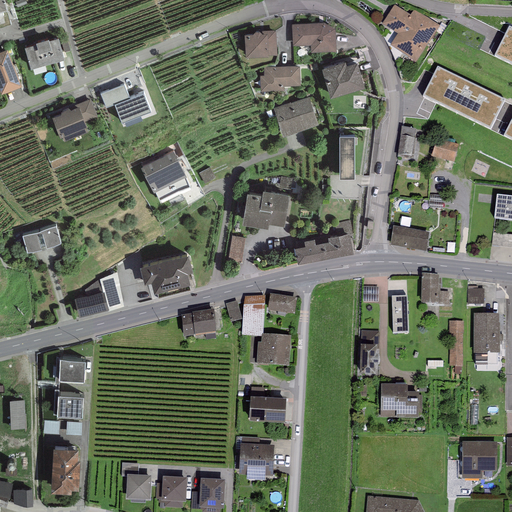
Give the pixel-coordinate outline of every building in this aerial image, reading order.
[(416,62),(440,26),(414,9),(410,15),(394,5),(381,24),(397,34),(389,45),(416,62)] [(311,53),(336,52),(335,30),(324,23),(292,25),(293,46),(310,46),(311,53)] [(511,26),(509,25),(494,55),(511,64),(511,26)] [(253,35),(244,36),(245,59),(268,58),(269,56),(277,56),(276,31),(255,32),(253,35)] [(64,53),(71,51),(67,38),(61,40),(64,53)] [(31,70),(64,61),(58,39),(49,42),(48,41),(36,44),(36,46),(24,49),(31,70)] [(0,91),(1,95),(22,87),(7,50),(0,53),(0,91)] [(321,70),(331,100),(365,89),(357,63),(346,67),(345,63),(321,70)] [(505,99),(438,66),(423,96),(490,129),(505,99)] [(299,67),(264,68),(264,77),(260,77),(260,92),(284,91),(284,87),(300,86),(299,67)] [(151,113),(143,94),(129,100),(124,85),(101,94),(107,109),(114,106),(122,125),(151,113)] [(273,109),(283,138),(318,126),(309,97),(290,104),(290,103),(273,109)] [(73,106),(75,110),(79,108),(85,122),(97,117),(90,99),(73,106)] [(62,138),(64,142),(87,133),(85,129),(87,128),(85,122),(79,108),(75,110),(71,111),(61,115),(52,119),(60,139),(62,138)] [(511,118),(503,135),(511,139),(511,118)] [(414,138),(416,129),(402,126),(400,135),(401,135),(414,138)] [(401,135),(398,157),(413,159),(416,138),(414,138),(401,135)] [(339,180),(355,180),(355,138),(339,138),(339,180)] [(453,162),(459,144),(437,138),(432,156),(453,162)] [(143,167),(141,168),(153,194),(156,193),(159,202),(189,188),(186,179),(186,178),(173,151),(163,156),(163,157),(142,167),(143,167)] [(247,195),(242,226),(268,230),(268,225),(285,228),(289,196),(263,192),(262,197),(247,195)] [(511,195),(496,194),(494,218),(511,219),(511,195)] [(443,195),(430,195),(429,207),(443,208),(443,195)] [(350,221),(334,224),(337,237),(349,235),(353,234),(350,221)] [(393,226),(390,245),(426,251),(429,232),(393,226)] [(28,254),(61,244),(56,227),(22,237),(28,254)] [(511,234),(493,233),(491,246),(511,247),(511,234)] [(294,250),(297,266),(353,254),(349,235),(337,237),(328,239),(329,243),(315,246),(314,240),(304,242),(305,248),(294,250)] [(246,238),(232,236),(228,258),(242,260),(246,238)] [(151,284),(154,295),(190,286),(187,275),(193,274),(188,256),(140,269),(144,286),(151,284)] [(439,275),(422,272),(420,302),(438,302),(438,305),(449,306),(449,292),(438,292),(439,275)] [(123,307),(117,273),(100,280),(85,290),(86,297),(74,300),(79,318),(108,311),(123,307)] [(484,289),(467,289),(467,304),(484,304),(484,289)] [(297,298),(269,293),(267,310),(294,314),(297,298)] [(265,295),(245,296),(244,304),(242,335),(261,336),(261,333),(263,333),(265,295)] [(407,295),(391,296),(393,332),(408,332),(407,295)] [(237,301),(226,304),(230,322),(242,319),(237,301)] [(192,313),(181,315),(183,337),(194,335),(194,334),(216,331),(214,309),(192,312),(192,313)] [(499,314),(473,314),(473,353),(499,353),(499,314)] [(449,321),(449,366),(463,366),(463,321),(449,321)] [(379,331),(361,330),(360,344),(379,344),(379,331)] [(263,333),(261,333),(261,336),(261,342),(258,342),(256,363),(289,366),(291,335),(263,333)] [(379,344),(360,344),(359,374),(378,374),(379,344)] [(59,361),(58,382),(84,383),(85,359),(77,358),(77,357),(63,357),(62,361),(59,361)] [(407,384),(381,384),(380,417),(418,418),(418,412),(422,412),(422,395),(418,395),(418,392),(407,392),(407,384)] [(251,387),(251,397),(263,398),(264,388),(251,387)] [(58,392),(57,418),(82,419),(83,398),(83,394),(75,394),(75,392),(58,392)] [(285,423),(286,399),(263,398),(251,397),(250,397),(249,421),(285,423)] [(24,400),(9,401),(11,430),(26,429),(24,400)] [(59,435),(59,422),(44,421),(43,434),(59,435)] [(82,423),(67,422),(66,435),(81,436),(82,423)] [(497,443),(462,441),(461,478),(483,479),(483,472),(496,472),(497,443)] [(241,444),(240,444),(238,474),(246,475),(264,476),(272,476),(274,446),(259,444),(241,444)] [(53,450),(51,495),(71,495),(71,492),(79,492),(80,462),(77,462),(78,452),(53,450)] [(127,474),(138,475),(138,464),(122,463),(121,476),(127,476),(127,474)] [(138,475),(127,474),(127,476),(126,498),(150,500),(151,476),(138,475)] [(187,477),(162,476),(162,483),(161,500),(158,499),(158,503),(159,503),(159,508),(164,508),(164,507),(182,508),(182,501),(185,501),(187,477)] [(225,479),(200,478),(200,492),(199,509),(202,510),(202,511),(220,511),(220,508),(223,508),(225,479)] [(0,496),(10,499),(12,484),(0,481),(0,496)] [(33,490),(13,491),(13,505),(24,507),(33,506),(33,490)] [(199,509),(200,492),(192,492),(191,509),(199,509)] [(423,511),(418,501),(367,496),(365,511),(423,511)]
